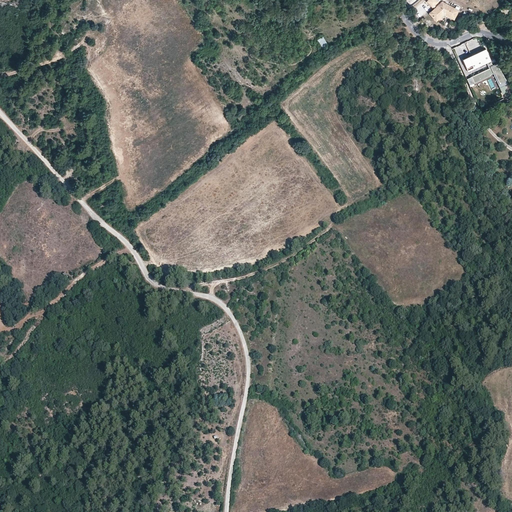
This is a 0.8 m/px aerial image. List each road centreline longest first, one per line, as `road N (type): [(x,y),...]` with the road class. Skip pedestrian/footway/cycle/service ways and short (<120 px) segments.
road 1 (unclassified): [(0,112),(133,250),(151,280),(209,297),(233,318),(248,367),(226,511)]
road 2 (residential): [(396,0),(412,29),(434,44),(473,33),(511,40)]
road 3 (track): [(0,76),(71,50),(87,34),(89,0)]
